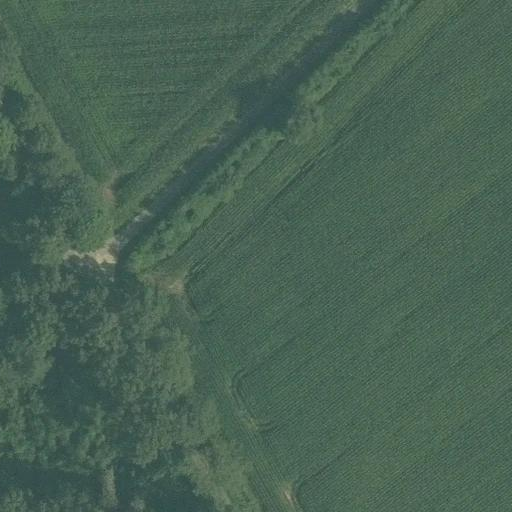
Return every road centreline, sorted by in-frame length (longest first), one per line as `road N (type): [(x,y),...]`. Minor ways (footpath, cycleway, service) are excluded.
road 1 (unclassified): [(81,255),(117,244),(366,0)]
road 2 (unclassified): [(81,255),(219,511)]
road 3 (unclassified): [(0,107),(81,255)]
